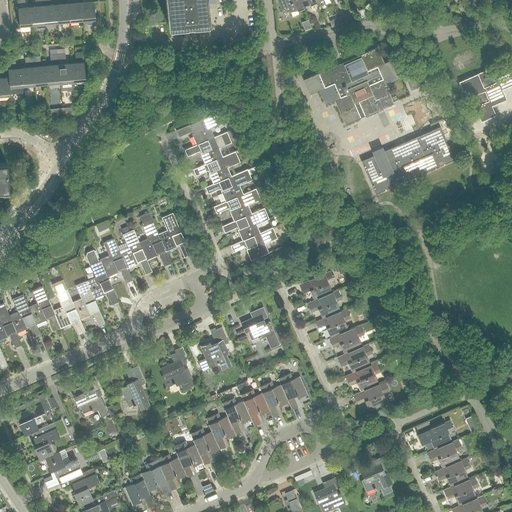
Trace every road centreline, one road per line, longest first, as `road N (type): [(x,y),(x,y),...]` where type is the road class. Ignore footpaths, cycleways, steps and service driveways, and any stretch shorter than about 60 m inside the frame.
road 1 (residential): [(192,279),(221,265),(160,127)]
road 2 (tertiary): [(61,160),(112,81),(124,0)]
road 3 (residential): [(313,421),(334,410),(281,291)]
road 4 (residential): [(0,391),(129,334)]
